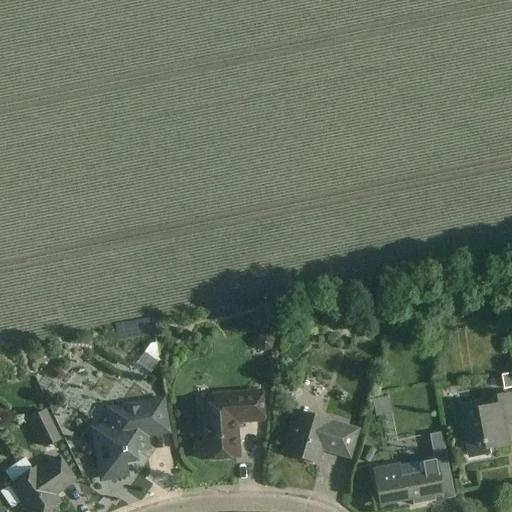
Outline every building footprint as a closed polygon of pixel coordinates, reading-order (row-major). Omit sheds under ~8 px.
[(263,419),(261,394),(213,397),(214,405),(200,406),(204,460),(237,458),(234,424),(240,423),(240,420),(263,419)] [(511,394),(500,397),(502,405),(481,409),(483,418),(465,422),(471,457),(491,454),(490,449),(510,445),(507,424),(511,423),(511,394)] [(167,431),(162,401),(109,410),(112,427),(93,430),(102,479),(112,477),(113,475),(141,470),(137,445),(146,443),(145,435),(167,431)] [(60,439),(45,409),(29,417),(43,447),(60,439)] [(328,420),(297,411),(284,454),(315,464),(319,449),(348,457),(356,430),(327,422),(328,420)] [(429,435),(434,459),(420,461),(423,473),(401,477),(399,465),(374,470),(381,505),(411,499),(412,506),(435,501),(433,495),(441,494),(437,474),(449,472),(442,433),(429,435)] [(74,481),(58,458),(38,472),(35,468),(33,470),(27,460),(5,475),(12,484),(10,485),(28,511),(49,511),(53,510),(52,508),(59,503),(53,495),(74,481)]
